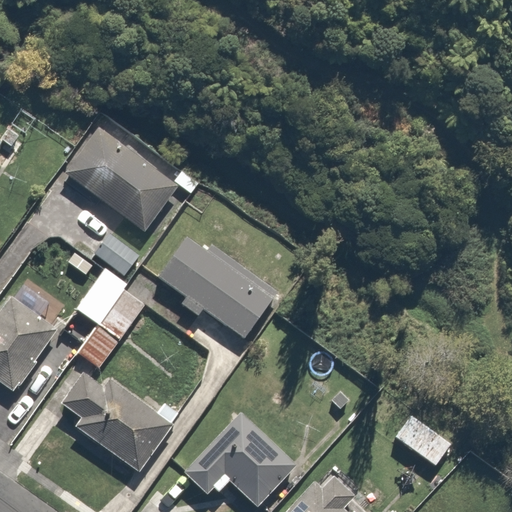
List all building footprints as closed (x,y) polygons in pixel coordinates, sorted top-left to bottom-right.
[(186,189),(103,130),(67,180),(150,239),(186,189)] [(139,258),(110,236),(94,256),(112,269),(123,278),(139,258)] [(189,301),(185,308),(201,319),(206,312),(248,340),(275,301),(183,239),(156,278),(189,301)] [(123,278),(112,269),(79,312),(102,329),(134,286),(123,278)] [(62,324),(9,287),(0,299),(0,394),(9,401),(62,324)] [(144,477),(185,417),(167,405),(157,419),(87,372),(63,408),(84,422),(77,431),(144,477)] [(303,460),(243,410),(186,478),(214,501),(232,479),(265,507),(303,460)] [(412,413),(393,437),(437,472),(456,448),(412,413)] [(375,511),(330,470),(290,511),(375,511)]
